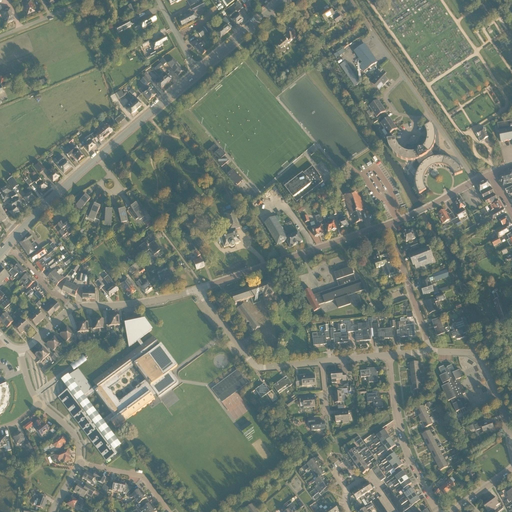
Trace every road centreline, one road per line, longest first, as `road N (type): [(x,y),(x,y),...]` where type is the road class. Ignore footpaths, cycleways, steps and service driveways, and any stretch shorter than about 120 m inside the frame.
road 1 (tertiary): [(387,224),(197,289)]
road 2 (residential): [(436,511),(398,424),(389,355)]
road 3 (tertiary): [(321,362),(251,364),(197,289)]
road 4 (tertiary): [(509,438),(479,356),(430,352)]
road 5 (unclassified): [(430,352),(387,224)]
road 6 (primary): [(97,157),(196,73)]
road 7 (tertiary): [(197,289),(74,308)]
